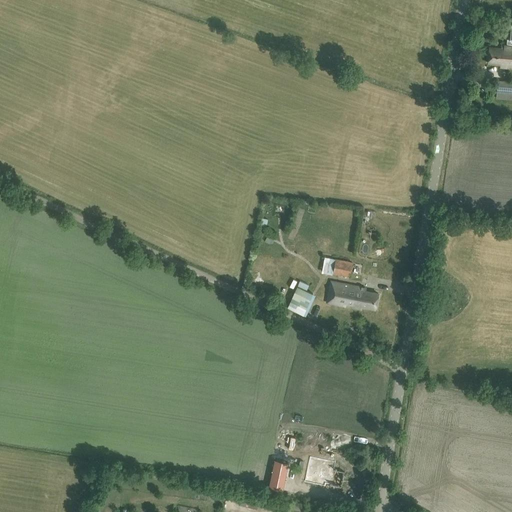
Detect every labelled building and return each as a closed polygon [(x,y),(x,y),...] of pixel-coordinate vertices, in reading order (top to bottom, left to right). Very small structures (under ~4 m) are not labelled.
[(507,39),(506,44),(502,43),(501,47),(489,46),(487,64),(499,65),(499,68),(511,69),(511,24),(505,24),(504,38),(507,39)] [(349,276),(352,262),(335,259),(325,257),(321,272),(332,274),(349,276)] [(335,304),(345,306),(346,304),(351,305),(351,307),(361,309),(362,306),(375,309),(378,293),(365,290),(366,288),(331,281),(327,302),(335,303),(335,304)] [(305,315),(315,294),(297,286),(287,307),(305,315)] [(325,485),(325,483),(341,486),(344,471),(334,469),(335,462),(310,456),(305,481),(325,485)] [(269,487),(283,490),(289,462),(274,459),(269,487)]
